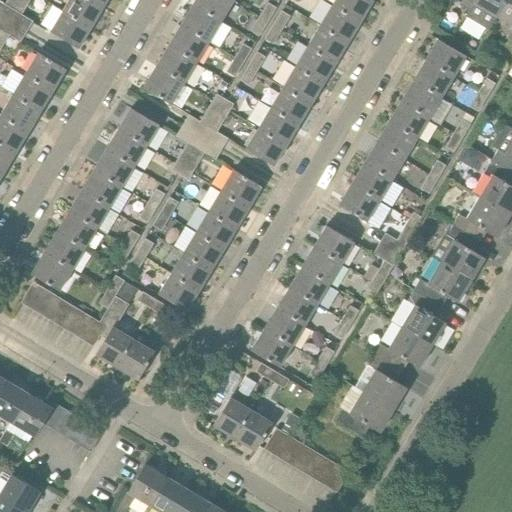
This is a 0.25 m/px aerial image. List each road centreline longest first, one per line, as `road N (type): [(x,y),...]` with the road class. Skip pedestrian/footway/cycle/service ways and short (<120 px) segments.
road 1 (residential): [(166,423),(418,0)]
road 2 (residential): [(0,242),(147,0)]
road 3 (residential): [(373,511),(511,283)]
road 4 (residential): [(166,423),(0,323)]
road 5 (residential): [(314,511),(166,423)]
